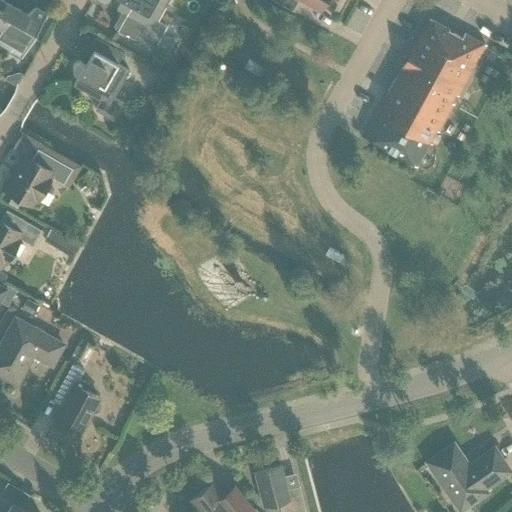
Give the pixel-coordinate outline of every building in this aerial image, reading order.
[(0,0),(0,20),(10,3),(2,0),(0,0)] [(121,0),(117,9),(122,12),(113,27),(135,39),(139,33),(156,43),(166,26),(157,21),(168,0),(121,0)] [(325,0),(274,0),(293,10),(298,0),(302,0),(320,10),(325,0)] [(10,3),(0,20),(0,45),(21,58),(47,13),(35,6),(27,13),(10,3)] [(448,30),(449,28),(430,18),(421,36),(415,49),(408,62),(397,76),(388,91),(391,92),(387,99),(386,99),(364,138),(416,166),(436,130),(438,131),(486,44),(464,33),(462,37),(448,30)] [(100,100),(95,109),(112,119),(122,102),(113,97),(129,70),(117,63),(123,52),(113,46),(107,57),(94,49),(86,63),(82,61),(78,60),(75,61),(73,65),(73,69),(76,71),(80,74),(73,85),(100,100)] [(72,168),(38,148),(32,158),(24,154),(3,189),(13,195),(8,203),(17,208),(22,200),(31,205),(49,175),(63,183),(72,168)] [(0,266),(1,267),(18,237),(32,245),(41,229),(7,210),(1,220),(0,219),(0,266)] [(78,244),(50,228),(43,240),(57,248),(59,245),(73,253),(78,244)] [(38,304),(27,298),(21,308),(33,314),(38,304)] [(51,367),(63,344),(15,318),(0,345),(0,374),(17,384),(32,357),(51,367)] [(78,435),(99,397),(76,384),(84,369),(72,363),(56,393),(66,398),(53,422),(78,435)] [(510,474),(511,473),(492,446),(491,446),(493,449),(468,466),(454,445),(457,443),(456,442),(425,463),(426,464),(429,463),(460,509),(486,492),(483,488),(508,471),(510,474)] [(281,511),(302,511),(306,511),(299,486),(287,489),(281,464),(254,471),(263,506),(279,502),(281,511)] [(0,495),(12,503),(7,511),(29,511),(22,507),(29,494),(8,482),(0,495)] [(190,499),(197,508),(201,511),(250,511),(244,503),(234,510),(212,482),(190,499)]
